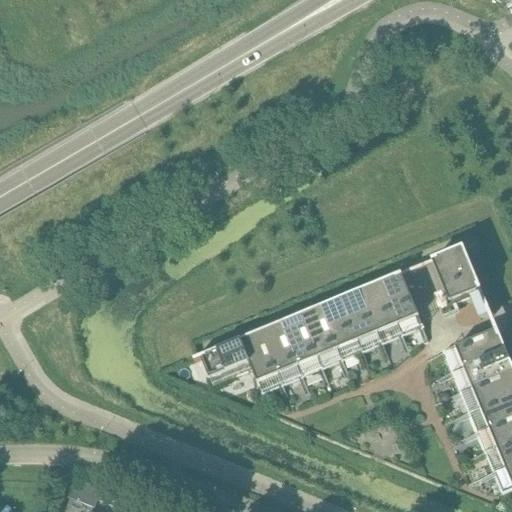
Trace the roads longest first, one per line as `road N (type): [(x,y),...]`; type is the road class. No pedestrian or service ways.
road 1 (secondary): [(341,0),(0,196)]
road 2 (residential): [(251,511),(100,459),(0,455)]
